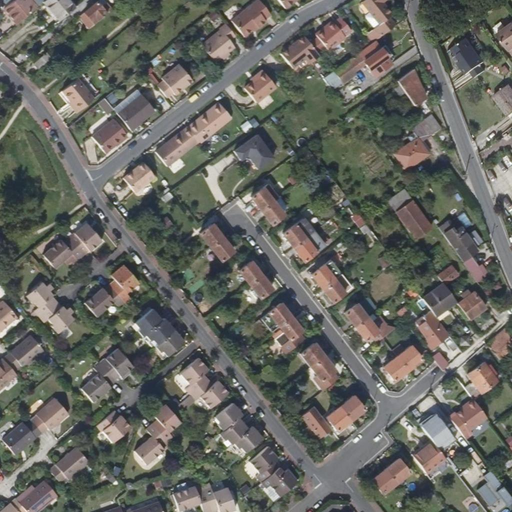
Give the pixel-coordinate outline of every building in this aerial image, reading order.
[(15,21),(27,11),(17,0),(15,0),(5,9),(15,21)] [(77,6),(71,0),(45,0),(61,19),(77,6)] [(257,29),(265,22),(263,20),(269,15),(257,0),(256,0),(231,20),(243,36),(255,27),(257,29)] [(277,0),(284,8),(294,0),(277,0)] [(394,14),(385,2),(387,0),(364,0),(364,1),(372,12),(380,24),(376,27),(372,30),(377,38),(396,25),(390,17),(394,14)] [(113,8),(107,1),(101,5),(97,1),(80,15),(90,27),(113,8)] [(380,24),(372,12),(368,15),(376,27),(380,24)] [(320,57),(345,37),(344,36),(351,31),(341,17),(333,23),(333,22),(323,29),(322,28),(315,34),(318,37),(310,44),(318,55),(320,57)] [(511,21),(506,25),(508,28),(498,34),(511,53),(511,52),(511,21)] [(214,62),(234,46),(229,40),(235,35),(226,23),(219,28),(221,30),(201,45),(214,62)] [(318,55),(310,44),(302,35),(289,45),(290,47),(288,49),(286,47),(279,53),(290,68),(303,58),(308,63),(318,55)] [(484,60),(468,37),(454,47),(461,59),(459,61),(467,72),(471,69),(484,60)] [(369,44),(365,38),(359,42),(363,48),(369,44)] [(392,54),(385,45),(382,48),(376,41),(359,53),(359,52),(335,70),(344,83),(358,73),(356,71),(366,63),(375,75),(392,63),(388,57),(392,54)] [(52,60),(46,53),(34,63),(40,70),(52,60)] [(476,76),(489,67),(484,60),(471,69),(476,76)] [(192,81),(180,64),(161,77),(164,80),(158,85),(167,97),(173,92),(174,93),(184,87),(192,81)] [(274,86),(261,69),(254,74),(255,76),(250,80),(252,83),(250,84),(248,81),(242,86),(253,101),(274,86)] [(422,88),(410,71),(397,81),(414,105),(422,100),(417,92),(422,88)] [(95,96),(99,93),(83,73),(79,76),(95,96)] [(94,97),(78,78),(63,90),(70,100),(73,103),(70,105),(76,112),(94,97)] [(511,113),(511,90),(508,85),(494,95),(509,116),(511,113)] [(422,100),(428,96),(422,88),(417,92),(422,100)] [(131,129),(155,111),(141,94),(117,113),(131,129)] [(105,110),(111,106),(104,97),(98,102),(105,110)] [(200,143),(231,118),(218,102),(202,115),(204,118),(196,125),(194,121),(187,127),(198,141),(200,143)] [(109,115),(115,110),(111,106),(105,110),(109,115)] [(18,116),(29,131),(41,123),(30,108),(18,116)] [(204,118),(202,115),(194,121),(196,125),(204,118)] [(441,128),(432,115),(425,120),(434,133),(441,128)] [(93,133),(109,121),(105,116),(89,128),(93,133)] [(104,153),(127,136),(113,119),(91,136),(104,153)] [(434,133),(425,120),(412,130),(417,138),(395,153),(407,170),(429,153),(421,142),(434,133)] [(167,166),(198,141),(187,127),(186,126),(155,151),(167,166)] [(257,134),(235,151),(252,174),(274,157),(257,134)] [(309,150),(303,155),(313,168),(319,163),(309,150)] [(170,164),(173,171),(185,165),(182,158),(170,164)] [(155,176),(142,161),(123,176),(135,191),(155,176)] [(443,163),(436,168),(439,172),(446,167),(443,163)] [(274,200),(278,197),(268,184),(252,196),(262,210),(274,200)] [(431,227),(405,189),(389,200),(415,238),(431,227)] [(169,192),(161,198),(165,203),(172,197),(169,192)] [(344,196),(340,200),(344,206),(349,203),(344,196)] [(285,215),(274,200),(262,210),(272,224),(285,215)] [(373,232),(357,211),(352,215),(353,217),(351,218),(364,234),(366,233),(368,236),(373,232)] [(294,247),(314,231),(316,230),(310,223),(308,225),(303,218),(283,233),(294,247)] [(101,240),(87,222),(75,232),(74,231),(68,236),(83,253),(87,250),(89,249),(90,250),(101,240)] [(444,234),(452,228),(448,222),(440,228),(444,234)] [(222,237),(212,223),(200,232),(210,246),(222,237)] [(477,250),(462,228),(456,233),(452,228),(444,234),(464,261),(463,261),(478,282),(489,274),(482,264),(478,267),(470,255),(477,250)] [(68,236),(64,231),(59,235),(61,237),(42,252),(54,267),(64,259),(68,255),(71,260),(73,262),(78,258),(81,256),(83,253),(68,236)] [(304,261),(330,241),(324,233),(319,237),(314,231),(294,247),(304,261)] [(221,260),(233,251),(222,237),(210,246),(221,260)] [(388,252),(377,259),(384,268),(394,260),(388,252)] [(322,288),(342,273),(331,259),(312,274),(322,288)] [(249,284),(261,275),(250,261),(239,270),(249,284)] [(396,263),(390,267),(395,273),(401,269),(396,263)] [(138,282),(123,264),(110,275),(114,280),(112,282),(110,284),(125,302),(130,298),(126,293),(138,282)] [(444,284),(458,273),(452,265),(438,275),(444,284)] [(223,271),(217,276),(220,280),(226,275),(223,271)] [(333,301),(352,286),(342,273),(322,288),(333,301)] [(271,288),(261,275),(249,284),(260,297),(271,288)] [(53,297),(50,294),(51,293),(47,289),(51,286),(46,281),(43,284),(39,280),(23,293),(29,300),(31,298),(37,305),(33,308),(38,315),(55,300),(53,297)] [(125,302),(110,284),(105,287),(103,289),(102,288),(85,303),(97,317),(114,302),(118,307),(125,302)] [(457,302),(444,284),(423,299),(436,317),(437,317),(457,302)] [(414,288),(408,293),(413,299),(419,295),(414,288)] [(485,306),(474,291),(458,303),(469,318),(485,306)] [(358,305),(357,304),(345,313),(355,326),(367,317),(377,310),(368,297),(358,305)] [(54,330),(71,317),(67,312),(70,309),(66,305),(63,308),(60,304),(60,305),(57,302),(55,300),(38,315),(41,319),(46,315),(50,321),(48,323),(54,330)] [(0,333),(18,318),(5,301),(0,305),(0,333)] [(279,326),(291,317),(280,303),(261,318),(272,332),(279,326)] [(404,307),(398,311),(402,316),(408,312),(404,307)] [(161,319),(151,308),(134,322),(139,328),(137,330),(142,336),(144,334),(161,319)] [(416,326),(424,337),(435,329),(429,322),(436,317),(431,310),(421,317),(424,320),(416,326)] [(304,339),(299,332),(301,330),(291,317),(279,326),(284,332),(275,339),(286,353),(304,339)] [(377,331),(367,317),(355,326),(366,340),(377,331)] [(448,334),(436,317),(429,322),(435,329),(424,337),(431,346),(448,334)] [(154,346),(173,329),(163,318),(161,319),(144,334),(154,346)] [(506,343),(511,338),(511,328),(507,332),(504,327),(485,344),(497,359),(510,348),(506,343)] [(234,328),(225,336),(229,340),(238,333),(234,328)] [(166,356),(184,342),(173,329),(154,346),(159,352),(161,350),(166,356)] [(20,367),(42,349),(29,334),(8,351),(1,357),(12,369),(18,364),(20,367)] [(325,356),(314,343),(302,352),(313,366),(325,356)] [(421,359),(411,345),(397,356),(407,369),(421,359)] [(119,377),(132,366),(117,348),(104,359),(104,358),(98,362),(113,380),(116,378),(119,376),(119,377)] [(334,371),(335,370),(325,356),(313,366),(311,367),(317,375),(322,381),(334,371)] [(394,380),(407,369),(397,356),(384,366),(394,380)] [(9,376),(14,372),(12,369),(1,357),(0,357),(0,386),(10,378),(9,376)] [(188,395),(207,379),(202,374),(206,370),(196,357),(178,373),(188,385),(184,389),(188,395)] [(110,383),(113,380),(98,362),(92,367),(97,373),(79,388),(91,402),(109,387),(108,385),(110,383)] [(497,380),(484,362),(468,374),(474,381),(465,388),(473,398),(497,380)] [(332,383),(339,378),(334,371),(322,381),(317,375),(313,378),(323,391),(326,388),(332,383)] [(207,408),(226,393),(216,381),(211,385),(207,379),(188,395),(193,400),(197,396),(207,408)] [(332,383),(326,388),(331,394),(337,390),(332,383)] [(364,408),(353,395),(340,406),(350,419),(364,408)] [(48,428),(67,411),(54,396),(35,411),(37,413),(30,419),(40,431),(43,428),(46,426),(48,428)] [(487,417),(473,398),(465,404),(466,406),(462,409),(457,413),(455,411),(449,416),(466,439),(473,434),(470,430),(487,417)] [(237,418),(241,414),(231,402),(214,416),(218,422),(216,423),(222,430),(237,418)] [(178,422),(163,404),(151,415),(155,419),(153,421),(150,423),(165,441),(170,437),(166,432),(178,422)] [(319,438),(331,428),(313,406),(301,415),(319,438)] [(337,430),(350,419),(340,406),(327,417),(337,430)] [(128,427),(118,415),(117,416),(114,412),(112,410),(95,425),(100,431),(101,430),(111,442),(128,427)] [(232,442),(247,429),(237,418),(222,430),(218,434),(223,440),(225,438),(230,443),(232,442)] [(40,431),(30,419),(24,424),(21,421),(0,438),(12,453),(34,436),(36,434),(40,431)] [(162,449),(160,446),(165,441),(150,423),(147,426),(144,428),(150,436),(133,450),(145,464),(162,449)] [(244,452),(261,438),(251,426),(247,429),(232,442),(237,448),(239,446),(244,452)] [(435,445),(432,440),(412,456),(426,474),(445,458),(435,445)] [(68,478),(88,461),(75,446),(54,464),(51,466),(48,468),(59,481),(66,475),(68,478)] [(277,466),(273,461),(277,458),(266,446),(248,461),(258,473),(255,475),(260,481),(277,466)] [(396,483),(410,471),(399,458),(385,468),(396,483)] [(296,481),(286,469),(282,472),(277,466),(260,481),(265,487),(268,485),(277,496),(278,497),(296,481)] [(396,483),(385,468),(372,479),(383,493),(396,483)] [(506,505),(511,500),(511,497),(490,470),(484,475),(487,480),(484,482),(484,481),(475,488),(488,503),(498,495),(506,505)] [(111,484),(118,482),(110,472),(105,476),(111,484)] [(26,511),(34,511),(56,494),(43,479),(33,488),(23,496),(20,492),(17,495),(14,497),(25,510),(26,511)] [(158,479),(152,481),(154,487),(160,485),(158,479)] [(23,496),(33,488),(30,484),(20,492),(23,496)] [(245,485),(240,489),(243,493),(248,489),(245,485)] [(268,485),(265,487),(261,490),(271,501),(277,496),(268,485)] [(223,511),(234,508),(226,486),(210,491),(208,487),(202,489),(210,510),(217,508),(218,511),(223,511)] [(205,511),(210,510),(202,489),(194,492),(192,487),(171,494),(177,511),(198,503),(201,511),(205,511)] [(0,511),(22,511),(25,510),(14,497),(11,500),(9,502),(0,508),(0,511)] [(161,511),(157,499),(130,508),(131,511),(129,511),(161,511)]
